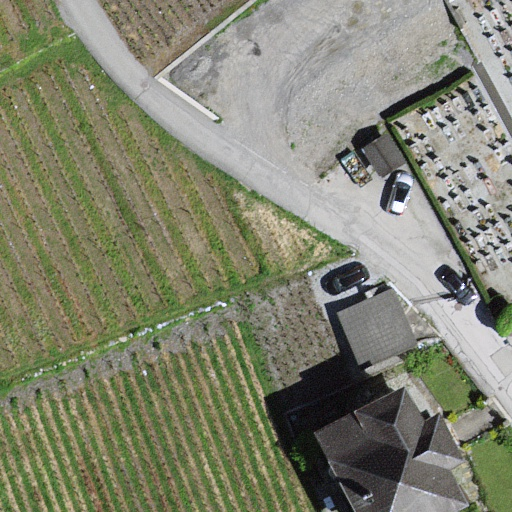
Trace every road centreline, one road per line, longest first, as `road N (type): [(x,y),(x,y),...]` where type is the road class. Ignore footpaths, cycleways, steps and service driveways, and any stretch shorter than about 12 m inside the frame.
road 1 (unclassified): [(295,196),(158,102),(76,0)]
road 2 (residential): [(511,387),(446,295),(295,196)]
